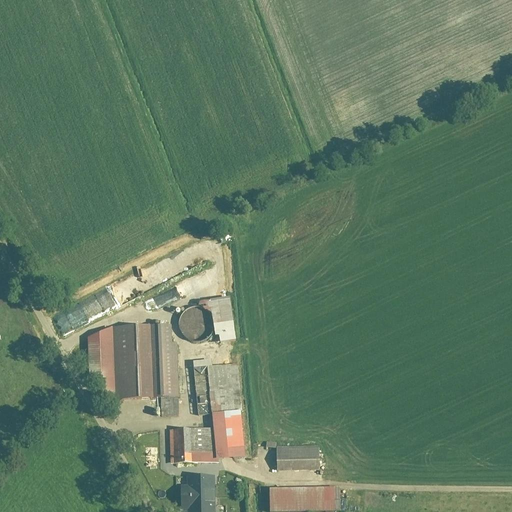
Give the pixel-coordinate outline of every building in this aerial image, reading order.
[(221,344),(239,342),(233,300),(215,303),(221,344)] [(187,314),(185,317),(184,321),(183,324),(183,328),(184,332),(186,336),(189,340),(192,342),(196,343),(201,344),(206,343),(210,341),(213,338),(216,334),(217,330),(218,326),(217,320),(215,316),(210,312),(207,310),(203,309),(198,309),(194,310),(191,311),(187,314)] [(112,329),(114,400),(178,398),(175,327),(112,329)] [(159,461),(160,471),(172,470),(172,474),(199,472),(198,458),(221,456),(222,463),(248,461),(241,366),(196,369),(199,418),(218,417),(219,431),(170,434),(172,460),(159,461)] [(283,449),(282,472),(323,472),(323,449),(283,449)] [(213,511),(214,480),(189,480),(189,489),(181,489),(181,510),(189,510),(189,511),(213,511)] [(270,492),(270,511),(327,511),(328,492),(270,492)]
